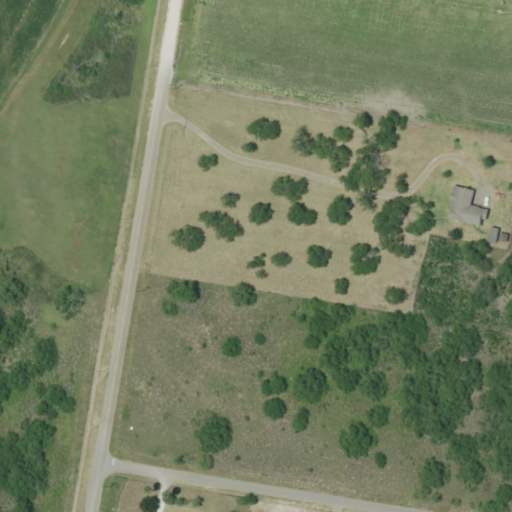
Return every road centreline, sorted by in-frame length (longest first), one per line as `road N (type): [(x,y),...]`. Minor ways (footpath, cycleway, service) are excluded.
road 1 (residential): [(95,511),(183,0)]
road 2 (residential): [(409,511),(104,466)]
